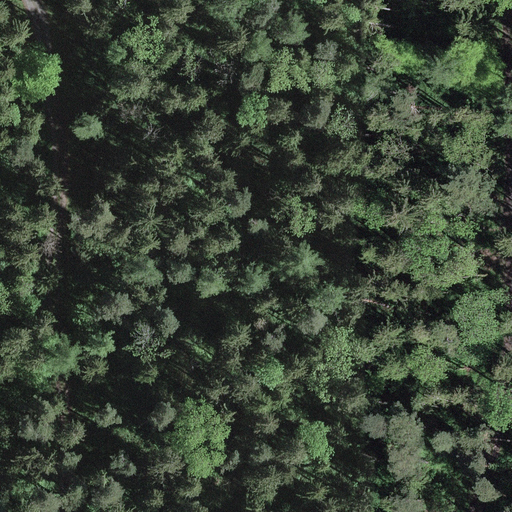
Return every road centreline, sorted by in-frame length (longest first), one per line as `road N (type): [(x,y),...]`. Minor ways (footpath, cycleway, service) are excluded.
road 1 (track): [(40,0),(54,109),(61,511)]
road 2 (track): [(511,388),(486,444),(485,511)]
